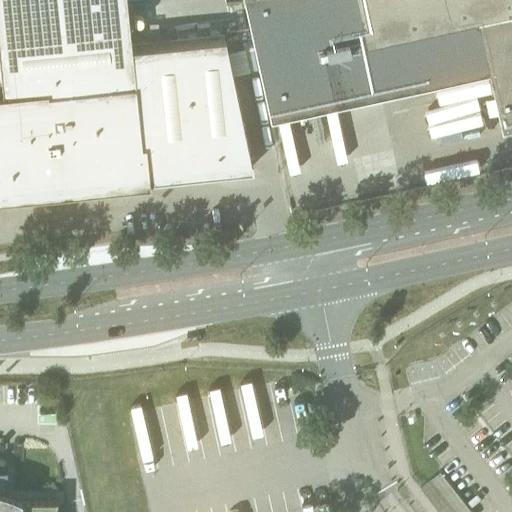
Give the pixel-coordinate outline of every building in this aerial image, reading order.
[(0,197),(148,183),(147,179),(133,46),(131,46),(126,0),(0,0),(0,77),(2,96),(0,95),(0,197)] [(511,0),(355,0),(365,45),(477,21),(482,45),(468,48),(474,73),(488,70),(501,130),(511,127),(511,0)] [(149,183),(148,179),(207,173),(208,175),(222,174),(222,171),(252,168),(251,159),(250,159),(224,36),(133,46),(147,179),(148,183),(149,183)] [(511,511),(511,373),(460,412),(468,424),(408,468),(442,511),(511,511)] [(0,511),(56,511),(56,499),(6,499),(7,470),(0,469),(0,511)]
